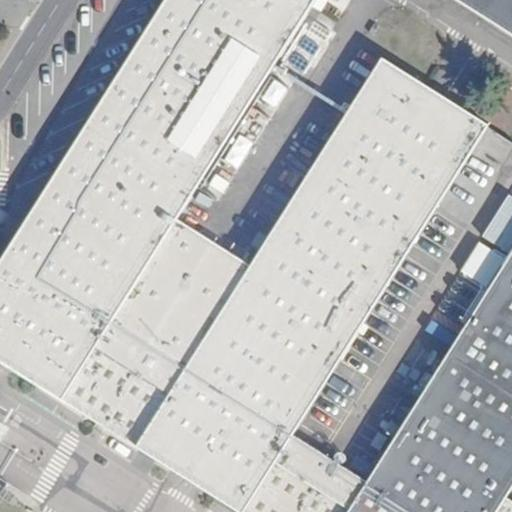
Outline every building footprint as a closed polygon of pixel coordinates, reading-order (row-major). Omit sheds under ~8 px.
[(0,283),(0,358),(73,405),(188,223),(287,67),(329,0),(180,0),(10,269),(0,283)] [(511,0),(471,0),(511,25),(511,0)] [(261,269),(188,223),(73,405),(240,511),(255,511),(303,438),(502,127),(395,59),(360,113),(261,269)] [(482,242),(463,272),(487,288),(507,259),(482,242)] [(511,273),(377,485),(303,438),(255,511),(510,511),(511,509),(511,273)]
